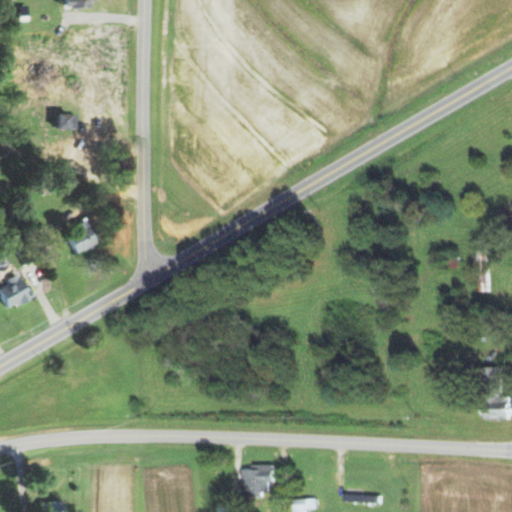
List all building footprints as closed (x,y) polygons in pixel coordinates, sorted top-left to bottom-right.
[(62,0),(62,7),(88,8),(87,0),(62,0)] [(91,243),(81,219),(69,224),(72,231),(61,235),(68,253),(91,243)] [(476,249),(476,292),(489,291),(488,249),(476,249)] [(480,419),(505,420),(506,397),(500,397),(501,368),(483,367),(482,395),(486,395),(485,409),(480,408),(480,419)] [(270,466),(240,467),(240,496),(266,495),(265,482),(270,482),(270,466)] [(292,511),(307,511),(307,509),(316,509),(315,498),(292,499),(292,511)] [(36,502),(36,511),(60,511),(60,501),(36,502)]
